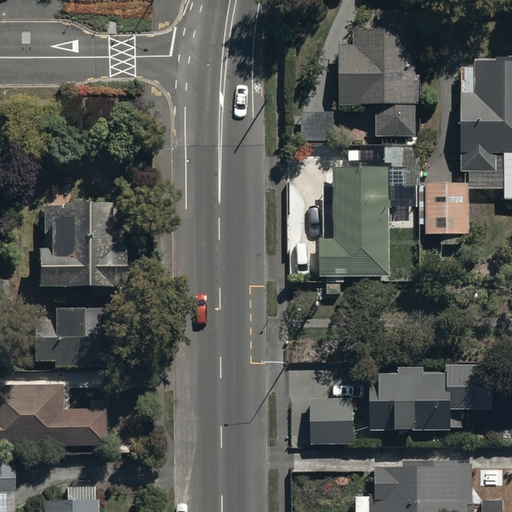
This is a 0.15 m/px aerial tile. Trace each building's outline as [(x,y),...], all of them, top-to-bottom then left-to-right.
[(375,133),(380,133),(419,133),(417,20),(409,20),(409,7),(377,7),(377,25),(352,25),(352,42),(338,42),(339,102),(374,102),(375,133)] [(468,180),(468,186),(502,186),(502,198),(511,197),(511,57),(474,57),(474,64),(459,65),(460,169),(468,169),(468,178),(468,180)] [(334,110),(298,110),(298,140),(335,140),(334,110)] [(419,133),(380,133),(381,163),(331,164),(332,236),(319,236),(320,274),(387,272),(385,169),(402,169),(402,185),(418,185),(418,224),(424,223),(424,232),(440,232),(440,243),(461,242),(461,232),(468,232),(468,186),(468,180),(425,181),(425,183),(420,183),(419,133)] [(34,242),(34,280),(124,280),(124,196),(46,196),(46,242),(34,242)] [(52,317),(27,317),(27,357),(109,358),(110,305),(52,304),(52,317)] [(365,376),(366,426),(462,425),(462,405),(491,404),(491,358),(443,359),(443,365),(424,365),(424,362),(396,362),(396,366),(377,366),(377,376),(365,376)] [(0,440),(104,440),(104,404),(62,404),(62,381),(0,381),(0,440)] [(309,395),(310,441),(352,440),(351,394),(309,395)] [(355,511),(466,511),(467,501),(470,501),(470,459),(372,460),(372,495),(356,495),(355,511)] [(95,511),(95,483),(65,484),(65,495),(41,495),(41,508),(13,509),(12,464),(9,464),(9,460),(0,460),(0,511),(95,511)]
